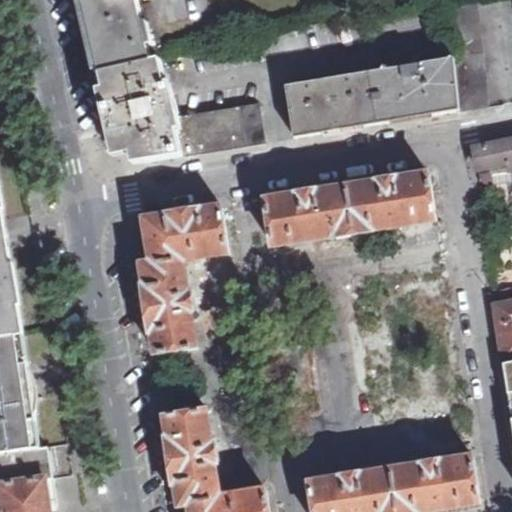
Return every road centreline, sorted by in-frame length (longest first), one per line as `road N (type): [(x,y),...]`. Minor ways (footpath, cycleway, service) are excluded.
road 1 (residential): [(446,135),(76,200)]
road 2 (residential): [(133,511),(76,200)]
road 3 (residential): [(446,135),(493,424)]
road 4 (residential): [(76,200),(31,0)]
